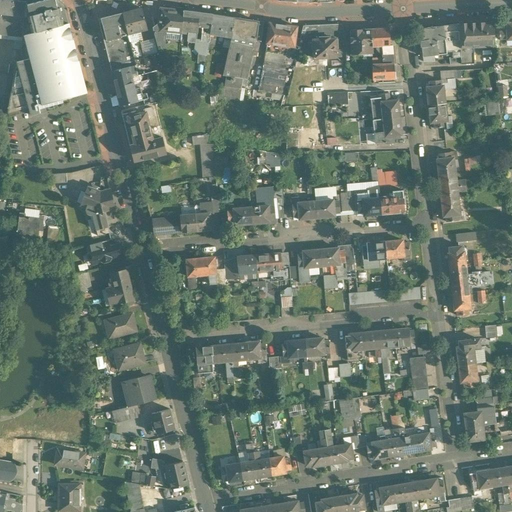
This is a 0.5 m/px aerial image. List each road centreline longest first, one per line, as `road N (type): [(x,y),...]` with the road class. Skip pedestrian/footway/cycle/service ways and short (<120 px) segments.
road 1 (residential): [(426,225),(166,247),(188,334),(436,312)]
road 2 (residential): [(78,0),(207,502)]
road 3 (residential): [(455,461),(207,502)]
road 4 (residential): [(183,0),(303,14),(401,9)]
road 5 (residential): [(401,9),(426,225)]
road 6 (residential): [(436,312),(455,461)]
